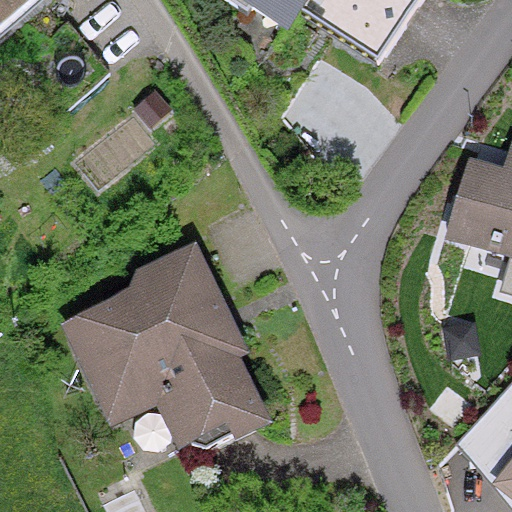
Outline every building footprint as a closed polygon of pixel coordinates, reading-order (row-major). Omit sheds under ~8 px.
[(0,0),(0,30),(5,27),(2,23),(30,0),(0,0)] [(225,0),(246,14),(255,0),(265,0),(290,17),(298,4),(380,58),(418,0),(225,0)] [(58,116),(104,77),(62,26),(15,64),(58,116)] [(511,187),(473,176),(465,201),(459,200),(447,241),(511,261),(511,187)] [(223,367),(228,353),(185,262),(130,288),(122,308),(76,330),(71,345),(102,408),(115,413),(145,399),(165,405),(186,451),(201,457),(255,430),(223,367)] [(511,475),(500,491),(511,500),(511,475)]
